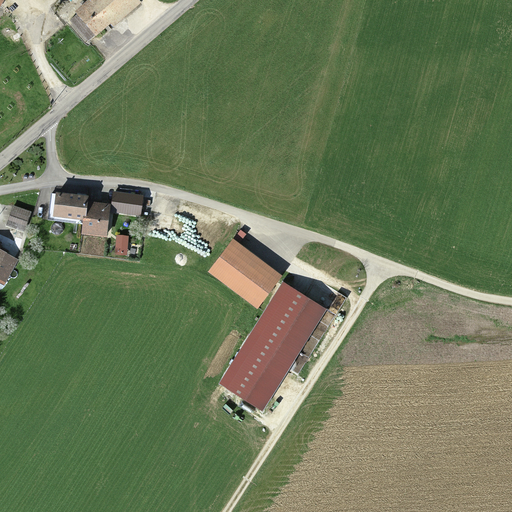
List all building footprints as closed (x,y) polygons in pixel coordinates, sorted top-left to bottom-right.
[(72,20),(93,44),(140,4),(137,0),(88,0),(92,4),(72,20)] [(144,195),(113,191),(111,211),(141,215),(144,195)] [(89,196),(56,192),(53,217),(83,220),(82,234),(107,237),(111,204),(88,201),(89,196)] [(13,211),(9,227),(24,231),(28,215),(13,211)] [(283,276),(234,238),(208,273),(257,310),(283,276)] [(0,253),(0,292),(17,263),(0,253)] [(283,282),(218,384),(263,412),(327,310),(283,282)]
